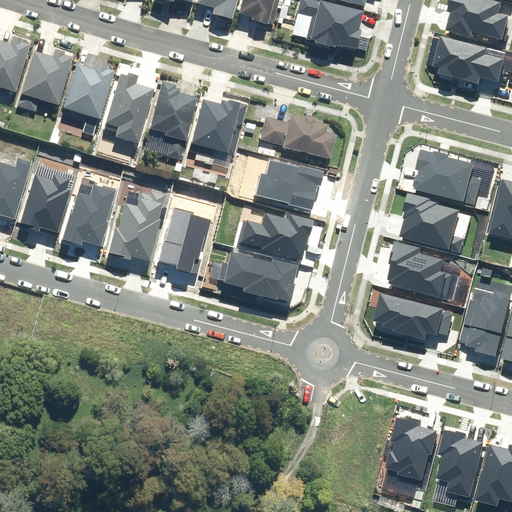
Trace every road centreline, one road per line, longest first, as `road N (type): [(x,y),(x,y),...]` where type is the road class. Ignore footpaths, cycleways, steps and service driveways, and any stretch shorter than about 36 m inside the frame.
road 1 (residential): [(381,103),(16,0)]
road 2 (residential): [(289,349),(0,262)]
road 3 (residential): [(320,332),(381,103)]
road 4 (residential): [(511,406),(338,361)]
road 5 (residential): [(511,136),(381,103)]
